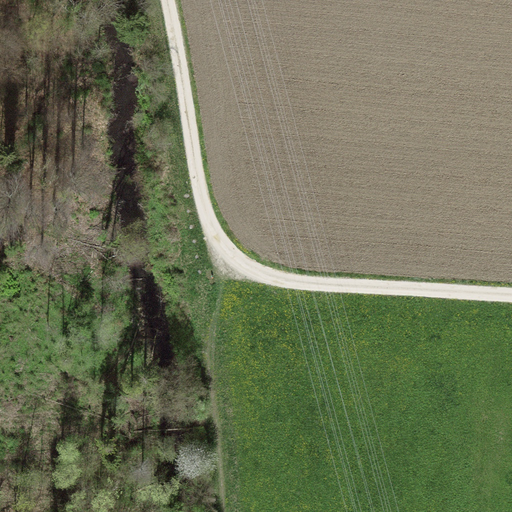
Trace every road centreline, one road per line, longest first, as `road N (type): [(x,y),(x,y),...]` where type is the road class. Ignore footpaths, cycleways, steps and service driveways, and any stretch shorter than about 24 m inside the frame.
road 1 (track): [(511,300),(285,285),(223,252)]
road 2 (track): [(223,252),(205,217),(165,0)]
